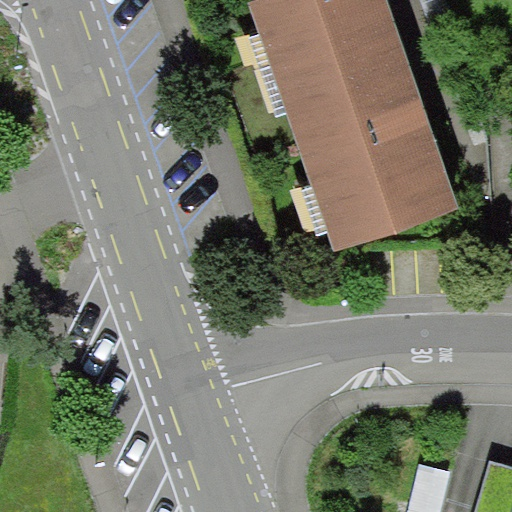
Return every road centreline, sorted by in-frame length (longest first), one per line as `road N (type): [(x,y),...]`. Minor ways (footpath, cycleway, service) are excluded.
road 1 (tertiary): [(55,0),(190,394)]
road 2 (residential): [(511,352),(463,348),(323,361),(190,394)]
road 3 (tertiary): [(190,394),(226,511)]
